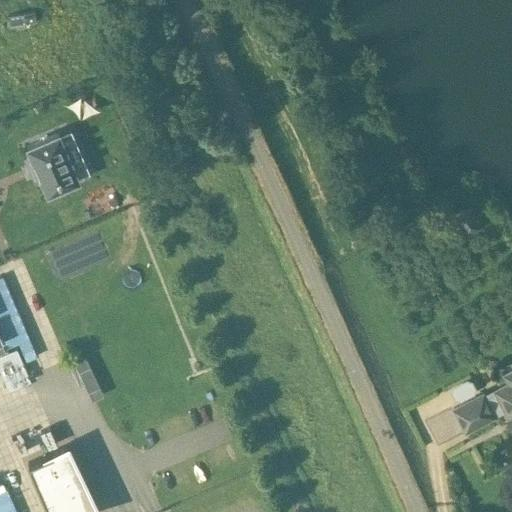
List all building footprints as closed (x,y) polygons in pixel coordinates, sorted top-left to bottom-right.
[(58,133),(27,146),(35,163),(33,164),(39,177),(40,176),(48,193),(79,180),(58,133)] [(469,208),(453,217),(465,238),(481,228),(469,208)] [(0,362),(8,381),(29,371),(0,305),(0,362)] [(511,368),(501,374),(507,385),(496,391),(494,387),(451,409),(463,433),(494,417),(493,416),(504,410),(511,425),(511,368)] [(0,408),(16,402),(8,382),(0,385),(0,408)] [(64,447),(40,458),(63,511),(91,511),(92,511),(64,447)] [(0,491),(0,511),(20,511),(12,487),(0,491)]
